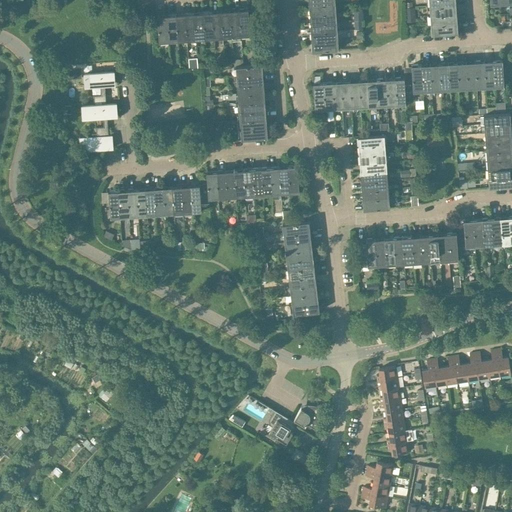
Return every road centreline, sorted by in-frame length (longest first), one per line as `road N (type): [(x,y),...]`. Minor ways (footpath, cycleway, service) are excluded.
road 1 (tertiary): [(344,357),(281,356),(32,218),(15,177),(35,79),(26,56),(0,36)]
road 2 (track): [(0,273),(15,288),(104,324),(187,389),(186,411),(166,450),(108,511)]
road 3 (residential): [(295,63),(386,58),(409,44),(477,40)]
road 4 (tertiary): [(344,357),(511,308)]
road 5 (residential): [(348,218),(434,213),(464,199),(511,195)]
road 6 (residential): [(282,145),(206,150),(185,164),(134,169)]
road 7 (residential): [(316,499),(345,505),(351,496),(365,416),(343,401)]
road 8 (residential): [(344,357),(330,220)]
